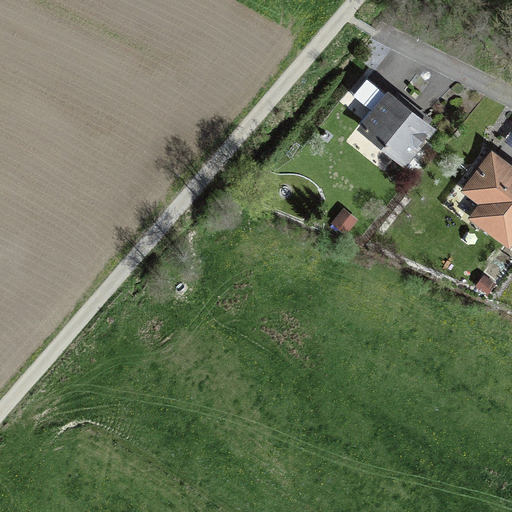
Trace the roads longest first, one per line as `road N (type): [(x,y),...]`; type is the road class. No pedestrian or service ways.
road 1 (residential): [(0,421),(350,7)]
road 2 (residential): [(511,94),(350,7)]
